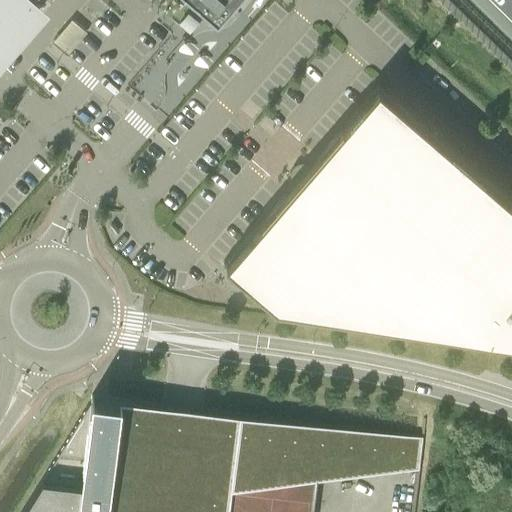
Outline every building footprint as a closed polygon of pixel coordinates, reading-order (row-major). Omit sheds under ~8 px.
[(0,0),(0,40),(19,19),(34,0),(0,0)] [(185,0),(218,29),(242,0),(185,0)] [(511,340),(511,200),(379,86),(311,164),(307,162),(302,162),(298,162),(293,165),(291,170),(289,175),(291,180),(294,184),(226,262),(276,305),(511,340)] [(491,145),(511,166),(511,132),(508,128),(491,145)] [(248,134),(205,193),(219,204),(262,144),(248,134)] [(163,286),(177,271),(116,216),(102,232),(163,286)] [(293,479),(299,430),(299,428),(201,416),(181,413),(93,402),(94,395),(92,395),(91,400),(20,511),(313,511),(318,475),(293,479)]
